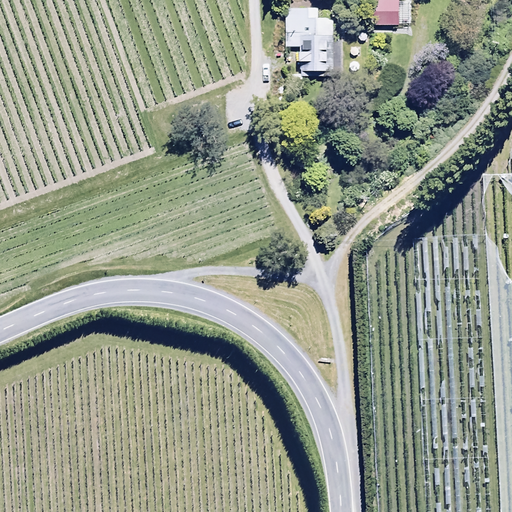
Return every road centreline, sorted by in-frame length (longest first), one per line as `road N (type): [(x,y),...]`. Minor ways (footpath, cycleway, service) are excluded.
road 1 (tertiary): [(336,511),(317,398),(268,338),(237,319),(155,289),(94,292),(0,327)]
road 2 (unknown): [(271,0),(263,23),(266,128),(308,214),(328,287),(335,353),(317,398)]
